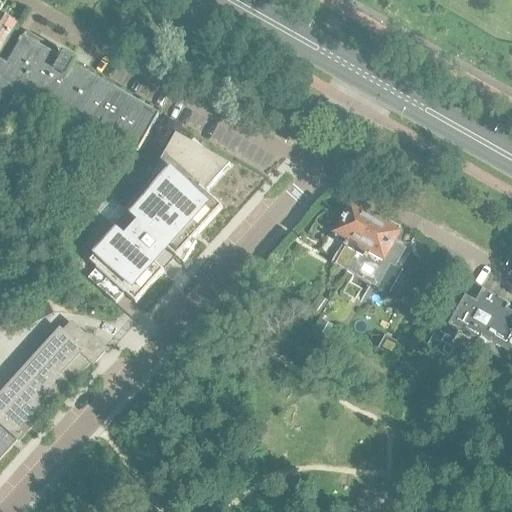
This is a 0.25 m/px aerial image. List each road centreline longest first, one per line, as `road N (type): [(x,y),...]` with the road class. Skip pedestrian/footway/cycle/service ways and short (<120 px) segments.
road 1 (residential): [(1,511),(315,166)]
road 2 (residential): [(20,0),(315,166)]
road 3 (residential): [(315,166),(511,277)]
road 4 (tertiary): [(511,159),(369,76)]
road 5 (tertiary): [(369,76),(233,0)]
